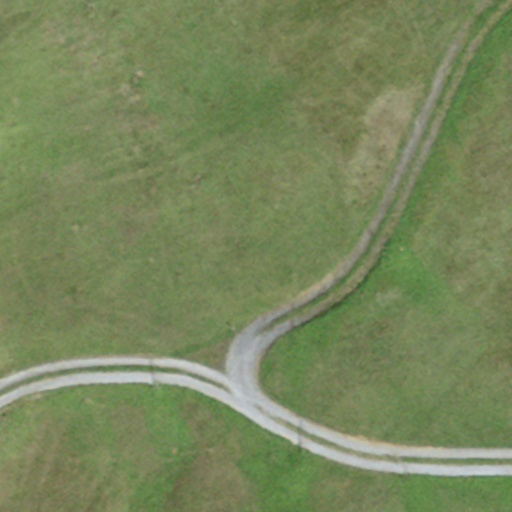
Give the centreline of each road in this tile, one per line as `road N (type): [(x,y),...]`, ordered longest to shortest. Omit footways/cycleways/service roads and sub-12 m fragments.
road 1 (track): [(511,461),(377,460),(333,451),(214,383),(169,369),(66,369),(0,388)]
road 2 (track): [(241,400),(238,355),(262,330),(346,287),(382,233),(465,46),(499,0)]
